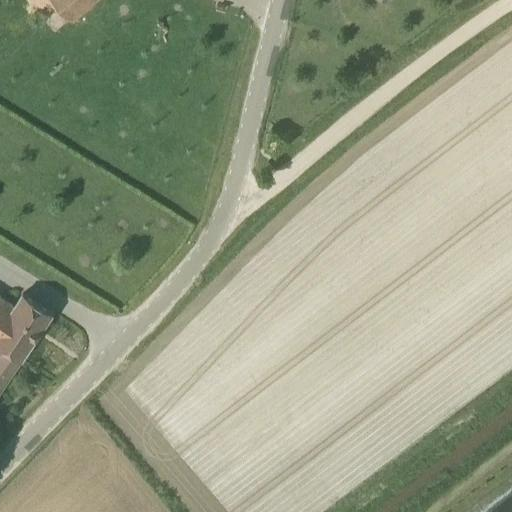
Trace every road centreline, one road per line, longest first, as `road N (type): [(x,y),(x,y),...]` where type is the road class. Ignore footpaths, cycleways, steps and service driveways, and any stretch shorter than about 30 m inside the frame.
road 1 (tertiary): [(0,467),(209,240),(231,203),(280,10)]
road 2 (track): [(231,203),(261,195),(358,109),(511,2)]
